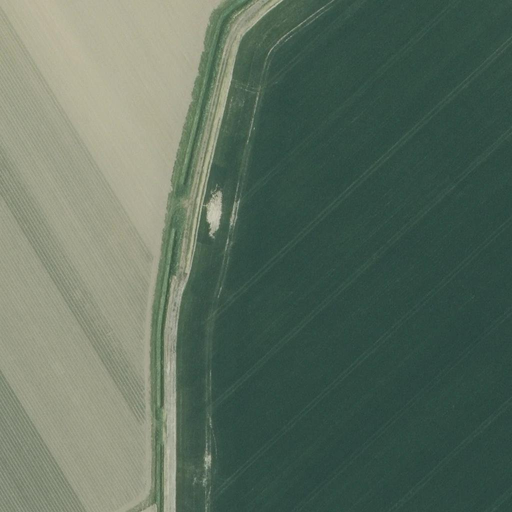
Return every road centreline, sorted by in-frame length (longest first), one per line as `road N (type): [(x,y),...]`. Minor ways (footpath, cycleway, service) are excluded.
road 1 (track): [(269,0),(231,36),(179,284)]
road 2 (unclassified): [(179,284),(171,331),(170,511)]
